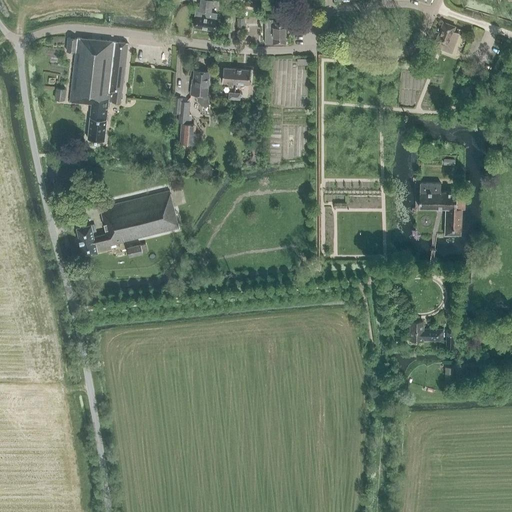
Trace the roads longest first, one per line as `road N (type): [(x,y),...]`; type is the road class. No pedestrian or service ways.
road 1 (unclassified): [(107,511),(80,342),(29,127),(19,39)]
road 2 (unclassified): [(321,48),(235,48),(71,28),(19,39)]
road 3 (unclassified): [(432,13),(404,53),(321,48)]
